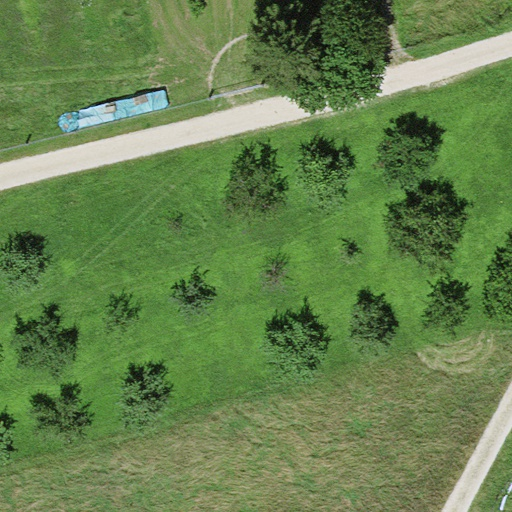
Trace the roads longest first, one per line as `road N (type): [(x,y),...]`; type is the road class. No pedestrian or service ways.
road 1 (track): [(0,176),(511,42)]
road 2 (track): [(511,407),(451,511)]
